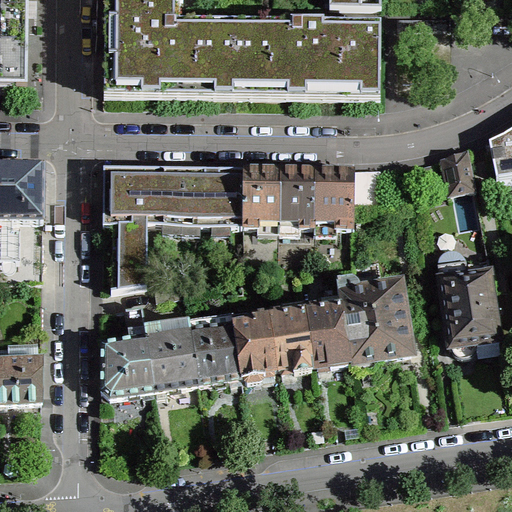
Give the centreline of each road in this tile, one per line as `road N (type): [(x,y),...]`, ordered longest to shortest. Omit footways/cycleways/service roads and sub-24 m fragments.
road 1 (residential): [(77,510),(511,449)]
road 2 (residential): [(70,142),(77,510)]
road 3 (residential): [(337,147),(70,142)]
road 4 (residential): [(511,103),(429,139),(337,147)]
road 5 (residential): [(71,0),(70,142)]
